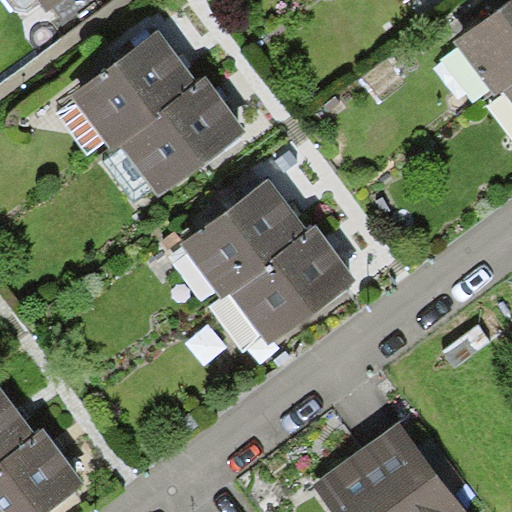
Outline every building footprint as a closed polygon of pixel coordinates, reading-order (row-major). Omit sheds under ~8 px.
[(511,88),(511,12),(464,50),(501,97),(509,91),(511,88)] [(203,86),(166,39),(83,104),(120,151),(129,144),(203,86)] [(248,127),(212,80),(203,86),(129,144),(165,192),(248,127)] [(308,233),(271,186),(188,250),(225,297),(233,291),(308,233)] [(354,274),(317,226),(308,233),(233,291),(270,338),(354,274)] [(0,463),(36,436),(0,389),(0,463)] [(470,511),(404,423),(317,487),(335,511),(470,511)] [(0,511),(35,511),(82,476),(45,429),(36,436),(0,463),(0,511)]
